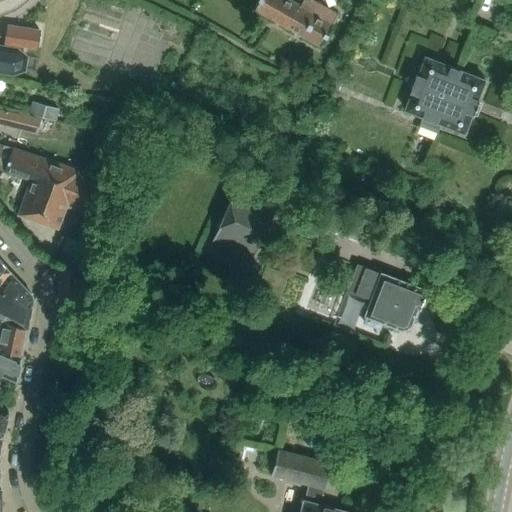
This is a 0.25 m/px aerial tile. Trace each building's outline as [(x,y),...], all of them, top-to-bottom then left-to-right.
[(331,22),(336,14),(311,0),(302,0),(300,5),(291,0),(257,0),(253,9),(319,46),(332,23),(331,22)] [(39,47),(42,29),(9,25),(5,42),(39,47)] [(0,71),(13,74),(24,70),(27,56),(17,49),(0,45),(0,71)] [(464,132),(484,80),(424,56),(417,75),(416,74),(410,90),(411,91),(404,109),(423,116),(419,125),(436,131),(439,123),(464,132)] [(58,108),(30,100),(27,112),(55,119),(58,108)] [(0,121),(38,132),(42,116),(22,112),(21,113),(0,108),(0,121)] [(0,167),(4,169),(11,149),(0,144),(0,167)] [(94,217),(107,180),(12,147),(11,149),(4,169),(4,171),(30,180),(17,215),(58,229),(58,228),(68,231),(75,210),(94,217)] [(125,204),(137,209),(147,187),(135,182),(125,204)] [(252,260),(277,202),(237,184),(211,242),(252,260)] [(0,349),(21,357),(27,330),(32,299),(31,295),(10,272),(0,259),(0,349)] [(78,281),(80,271),(62,268),(60,278),(78,281)] [(381,273),(379,277),(360,270),(352,292),(370,300),(364,315),(401,329),(410,325),(417,307),(419,308),(426,290),(381,273)] [(74,300),(78,281),(60,278),(57,297),(74,300)] [(21,357),(0,349),(0,374),(16,381),(21,357)] [(0,435),(2,436),(8,411),(0,408),(0,435)] [(350,511),(319,504),(323,488),(324,489),(331,463),(277,449),(271,474),(308,484),(304,500),(303,499),(299,511),(350,511)]
